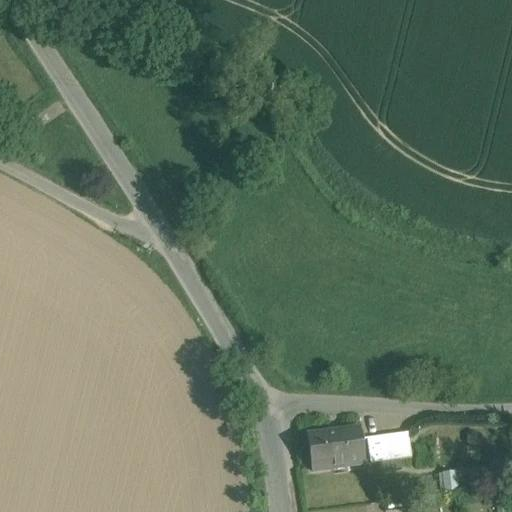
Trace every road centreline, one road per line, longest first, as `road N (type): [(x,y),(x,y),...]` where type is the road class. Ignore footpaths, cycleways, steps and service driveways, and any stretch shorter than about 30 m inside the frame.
road 1 (residential): [(13,0),(182,255)]
road 2 (unclassified): [(264,401),(511,410)]
road 3 (unclassified): [(0,160),(182,255)]
road 4 (residential): [(182,255),(264,401)]
